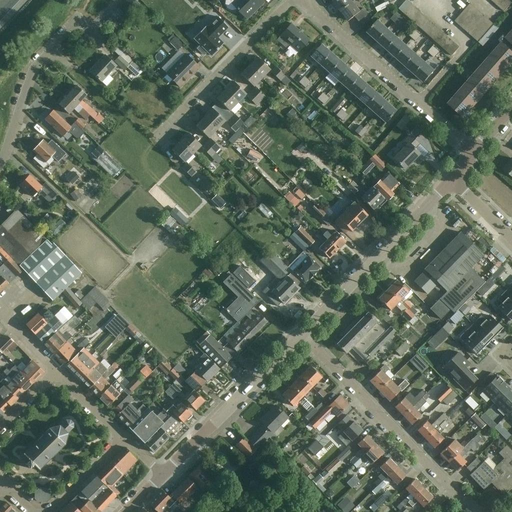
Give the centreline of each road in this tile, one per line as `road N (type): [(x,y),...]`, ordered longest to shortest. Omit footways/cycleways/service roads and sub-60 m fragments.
road 1 (residential): [(474,511),(303,333)]
road 2 (residential): [(304,0),(472,154)]
road 3 (tertiary): [(303,333),(451,178)]
road 4 (residential): [(154,137),(297,0)]
road 5 (tertiary): [(162,472),(303,333)]
road 6 (residential): [(0,161),(32,68),(80,14)]
